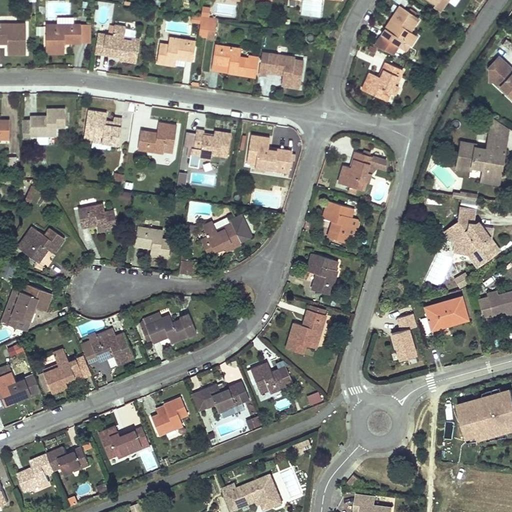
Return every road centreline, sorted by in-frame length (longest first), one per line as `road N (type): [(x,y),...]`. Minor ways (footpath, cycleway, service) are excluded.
road 1 (residential): [(0,439),(222,347),(256,314),(289,229)]
road 2 (residential): [(322,116),(82,79),(0,78)]
road 3 (residential): [(366,406),(351,367),(415,140)]
road 4 (residential): [(289,229),(272,256),(233,278),(101,291)]
road 5 (residential): [(415,140),(431,102),(501,0)]
road 6 (residential): [(511,361),(424,385),(394,408)]
road 7 (residential): [(322,116),(364,0)]
